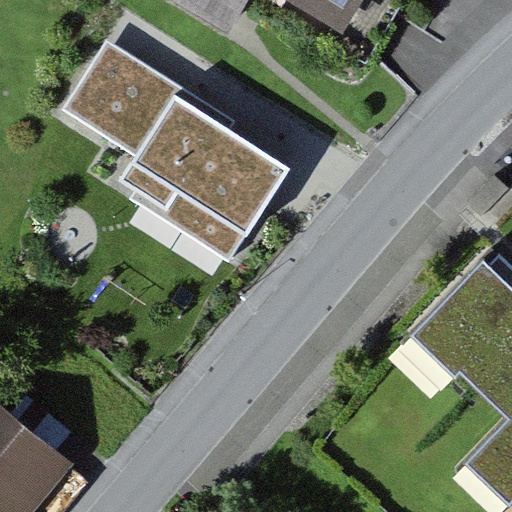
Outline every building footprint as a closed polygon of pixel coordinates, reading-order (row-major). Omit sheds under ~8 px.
[(180,0),(241,35),(261,0),(310,0),(357,27),(372,0),(180,0)] [(310,141),(243,84),(165,177),(232,234),(290,165),(310,141)] [(92,211),(112,128),(72,118),(51,201),(92,211)] [(511,323),(444,266),(370,353),(415,392),(432,372),(495,425),(442,488),(470,511),(473,511),(491,491),(511,508),(511,323)] [(0,511),(45,511),(86,457),(0,394),(0,511)]
